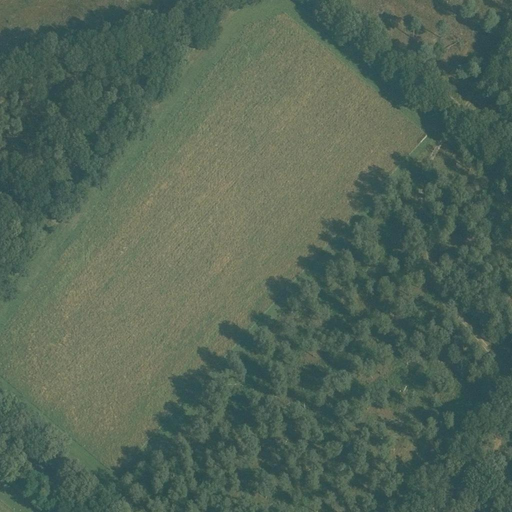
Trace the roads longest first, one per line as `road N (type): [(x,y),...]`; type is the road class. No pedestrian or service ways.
road 1 (unclassified): [(511,377),(456,323),(423,271),(411,216),(415,178),(452,105)]
road 2 (unclassified): [(0,413),(102,511)]
